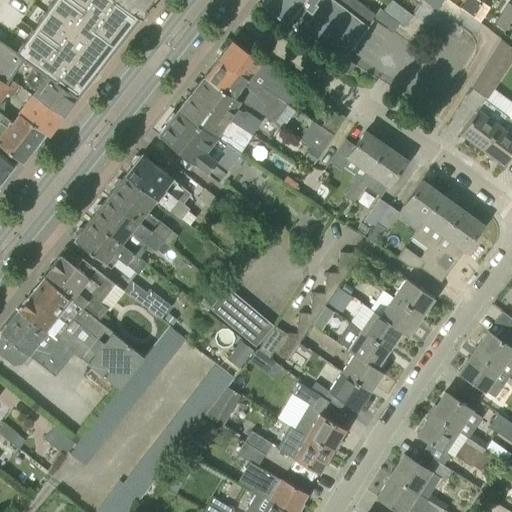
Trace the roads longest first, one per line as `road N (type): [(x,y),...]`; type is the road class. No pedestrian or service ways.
road 1 (tertiary): [(0,270),(216,0)]
road 2 (residential): [(334,511),(511,243)]
road 3 (tertiary): [(190,0),(0,239)]
road 4 (residential): [(511,218),(336,85)]
